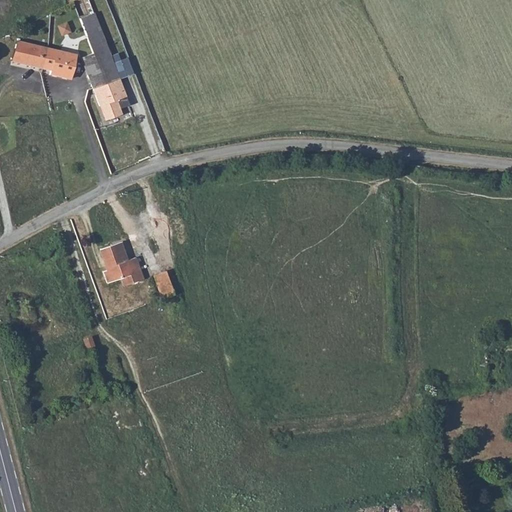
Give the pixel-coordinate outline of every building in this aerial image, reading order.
[(108,48),(89,0),(76,0),(72,2),(96,64),(99,73),(88,77),(100,106),(126,96),(108,48)] [(110,47),(90,0),(89,0),(108,48),(110,47)] [(102,0),(90,0),(110,47),(120,43),(102,0)] [(11,58),(39,66),(45,46),(17,38),(11,58)] [(45,46),(39,66),(47,68),(46,73),(69,79),(74,55),(45,46)] [(84,69),(88,77),(99,73),(96,64),(84,69)] [(129,275),(132,283),(144,279),(136,258),(128,261),(122,243),(102,250),(109,271),(104,273),(108,283),(121,279),(129,275)] [(175,296),(166,273),(156,277),(165,300),(175,296)] [(124,286),(132,283),(129,275),(121,279),(124,286)] [(85,337),(87,350),(95,348),(93,335),(85,337)]
